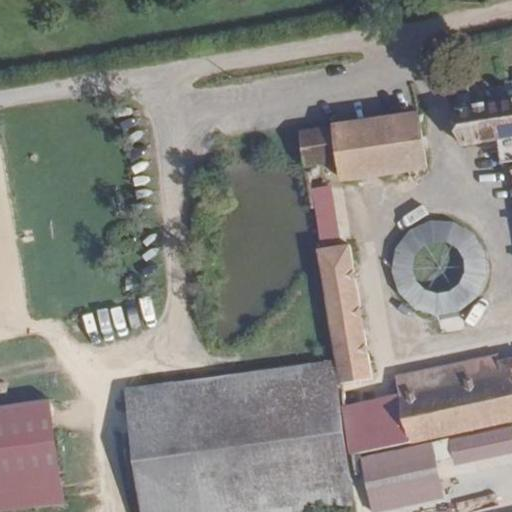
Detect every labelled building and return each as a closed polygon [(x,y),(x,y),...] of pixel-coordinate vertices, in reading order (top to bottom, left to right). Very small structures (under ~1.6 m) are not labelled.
[(260,91),(307,85),(305,73),(259,79),(260,91)] [(511,107),(457,117),(463,155),(501,149),(511,147),(511,107)] [(423,122),(404,126),(303,144),(307,174),(340,169),(343,187),(431,171),(423,122)] [(511,429),(511,147),(501,149),(506,174),(511,173),(511,367),(505,369),(504,363),(398,385),(401,405),(347,416),(356,462),(511,429)] [(310,187),(313,238),(335,237),(333,186),(310,187)] [(494,248),(415,216),(383,295),(461,327),(494,248)] [(323,258),(327,288),(339,366),(345,393),(376,387),(354,253),(323,258)] [(345,393),(339,366),(108,404),(128,511),(352,511),(363,510),(356,462),(347,416),(345,393)] [(49,404),(0,409),(0,511),(34,511),(63,509),(49,404)] [(511,434),(456,445),(460,463),(511,452),(511,434)] [(438,449),(367,462),(377,511),(395,511),(448,501),(438,449)] [(511,452),(460,463),(461,470),(511,460),(511,452)]
